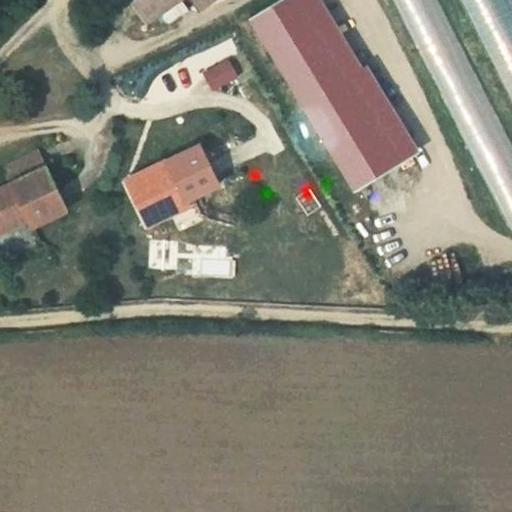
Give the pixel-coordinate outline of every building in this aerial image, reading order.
[(195,0),(198,4),(204,0),(133,0),(149,22),(180,0),(195,0)] [(316,0),(291,0),(254,23),(356,187),(411,153),(316,0)] [(396,0),(497,232),(511,225),(511,168),(439,0),(396,0)] [(511,0),(462,0),(511,121),(511,0)] [(213,150),(148,181),(157,204),(147,208),(157,233),(194,216),(192,212),(232,194),(213,150)] [(43,230),(77,214),(57,168),(50,153),(18,167),(25,183),(0,195),(0,231),(36,215),(43,230)] [(157,204),(148,181),(138,186),(147,208),(157,204)] [(43,230),(36,215),(0,231),(0,238),(4,248),(43,230)]
